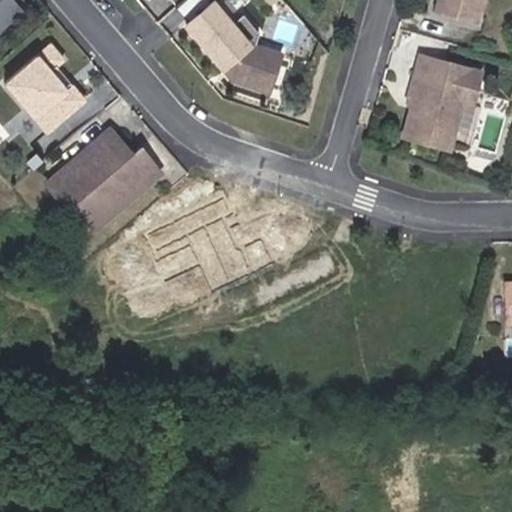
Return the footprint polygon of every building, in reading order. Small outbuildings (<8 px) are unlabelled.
[(0,0),(0,29),(22,11),(12,0),(0,0)] [(472,26),(480,0),(434,0),(430,13),(472,26)] [(211,3),(185,25),(232,79),(268,91),(278,57),(262,52),(263,48),(253,45),(257,32),(242,15),(230,26),(211,3)] [(68,65),(55,50),(9,89),(52,138),(90,106),(76,90),(71,95),(54,77),(68,65)] [(484,75),(418,54),(413,71),(417,72),(410,94),(415,96),(413,104),(406,108),(398,135),(442,149),(457,103),(474,108),(484,75)] [(410,94),(417,72),(413,71),(406,93),(410,94)] [(130,153),(109,129),(102,136),(123,159),(130,153)] [(151,177),(130,153),(123,159),(102,136),(56,175),(76,199),(84,192),(105,216),(151,177)] [(158,170),(138,146),(130,153),(151,177),(158,170)] [(76,199),(56,175),(47,183),(68,206),(76,199)] [(105,216),(84,192),(76,199),(97,223),(105,216)]
